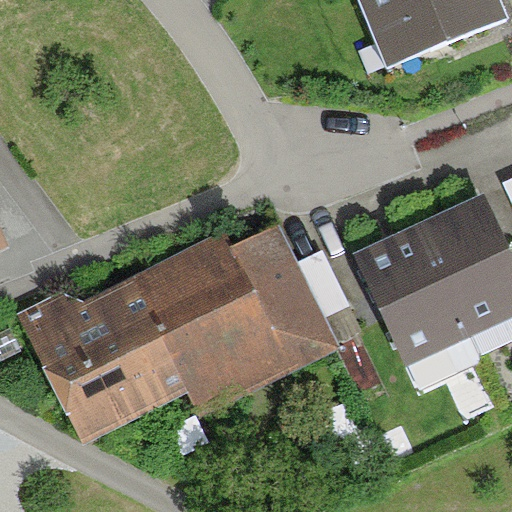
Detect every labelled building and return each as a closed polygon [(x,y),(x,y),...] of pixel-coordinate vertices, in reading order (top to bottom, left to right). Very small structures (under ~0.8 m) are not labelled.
[(356,0),(388,78),(509,28),(498,0),(356,0)] [(418,232),(472,343),(511,324),(511,263),(481,201),(449,217),(418,232)] [(227,246),(223,238),(86,305),(61,296),(18,317),(83,450),(189,399),(200,423),(341,354),(277,222),(227,246)] [(0,254),(10,250),(0,226),(0,254)] [(407,375),(472,343),(418,232),(386,247),(352,263),(407,375)]
